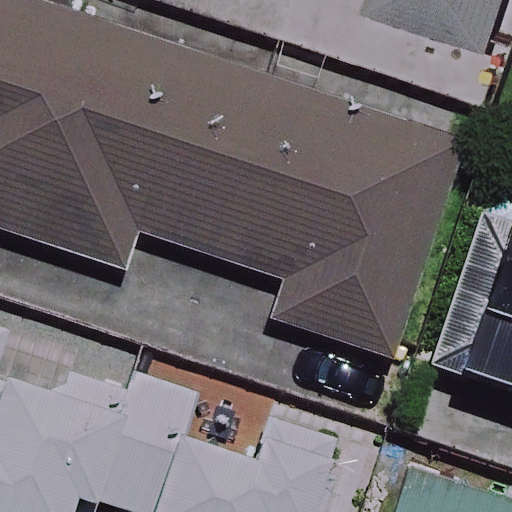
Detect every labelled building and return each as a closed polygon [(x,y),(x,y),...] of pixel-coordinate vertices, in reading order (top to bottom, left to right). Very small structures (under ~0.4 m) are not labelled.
[(452,151),(5,0),(0,0),(0,235),(117,275),(130,235),(281,286),(270,319),(382,358),(452,151)] [(504,0),(383,0),(381,9),(490,45),(504,0)] [(511,233),(462,382),(511,398),(511,233)] [(0,384),(0,338),(3,331),(0,329),(0,511),(85,511),(88,504),(111,511),(334,511),(354,451),(240,413),(223,463),(179,448),(196,395),(131,373),(124,394),(64,374),(55,402),(0,384)] [(511,511),(511,508),(416,476),(404,511),(511,511)]
